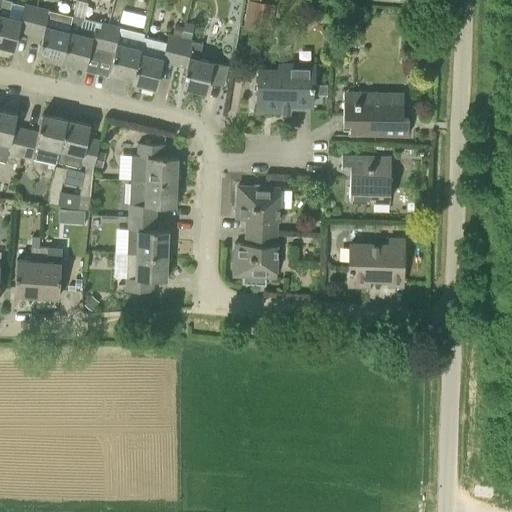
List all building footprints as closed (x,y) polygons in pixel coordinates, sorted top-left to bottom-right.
[(30,33),(36,8),(26,5),(23,19),(9,16),(12,1),(6,0),(0,0),(0,45),(14,49),(18,30),(30,33)] [(251,0),(247,0),(243,28),(270,33),(275,4),(251,0)] [(73,16),(72,16),(36,8),(30,33),(42,36),(37,55),(61,61),(73,16)] [(108,26),(100,24),(97,23),(95,31),(80,28),(82,18),(73,16),(61,61),(85,67),(90,48),(102,51),(108,26)] [(190,39),(194,24),(184,22),(183,27),(181,37),(190,39)] [(172,35),(181,37),(183,27),(175,25),(172,35)] [(141,48),(143,37),(144,33),(120,29),(108,26),(102,51),(113,54),(113,55),(109,72),(132,78),(131,82),(132,82),(141,48)] [(174,65),(180,38),(171,36),(169,43),(143,37),(141,48),(132,82),(156,88),(162,62),(174,65)] [(206,92),(208,83),(213,63),(199,59),(202,43),(180,38),(174,65),(186,67),(181,86),(206,92)] [(278,69),(258,68),(256,109),(283,110),(283,104),(311,105),(312,88),(314,88),(315,65),(279,64),(278,69)] [(349,122),(349,133),(407,136),(408,118),(403,118),(403,96),(373,94),(373,103),(343,101),(342,122),(349,122)] [(7,153),(20,156),(26,129),(14,126),(17,114),(0,109),(0,160),(5,161),(7,153)] [(57,162),(66,119),(42,114),(38,132),(26,129),(20,156),(31,158),(32,158),(56,163),(57,162)] [(47,204),(89,210),(94,166),(97,151),(98,147),(100,140),(87,137),(90,125),(66,119),(57,162),(80,167),(81,164),(85,165),(79,195),(60,191),(65,169),(54,167),(47,204)] [(129,178),(176,179),(177,157),(164,156),(165,144),(138,143),(136,155),(130,155),(129,178)] [(97,151),(94,166),(96,167),(101,168),(105,153),(97,151)] [(390,156),(342,155),(341,169),(350,169),(349,199),(388,200),(390,156)] [(128,203),(128,216),(156,216),(156,205),(175,206),(176,179),(129,178),(129,203),(128,203)] [(246,218),(246,230),(277,231),(278,219),(280,219),(279,187),(237,185),(236,218),(246,218)] [(156,216),(128,216),(128,228),(127,252),(167,253),(168,230),(155,229),(156,216)] [(233,275),(246,276),(245,284),(266,285),(266,277),(275,277),(277,231),(246,230),(245,243),(234,242),(233,275)] [(350,244),(348,284),(368,285),(368,279),(388,280),(388,284),(402,284),(403,240),(389,239),(389,246),(350,244)] [(15,256),(14,294),(23,295),(23,296),(24,296),(24,295),(36,296),(40,243),(30,242),(29,257),(15,256)] [(40,243),(36,296),(48,296),(48,297),(49,297),(49,296),(58,297),(61,259),(46,258),(48,243),(40,243)] [(167,253),(127,252),(127,277),(126,277),(125,290),(152,291),(153,279),(166,279),(167,253)]
